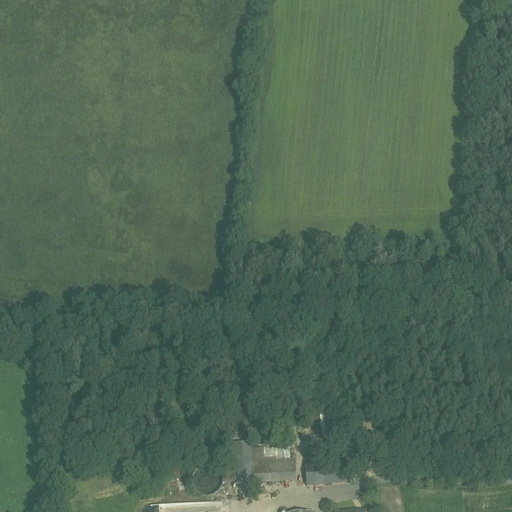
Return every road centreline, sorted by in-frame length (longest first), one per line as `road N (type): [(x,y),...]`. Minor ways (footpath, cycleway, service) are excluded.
road 1 (unclassified): [(511,296),(0,338)]
road 2 (track): [(35,335),(45,511)]
